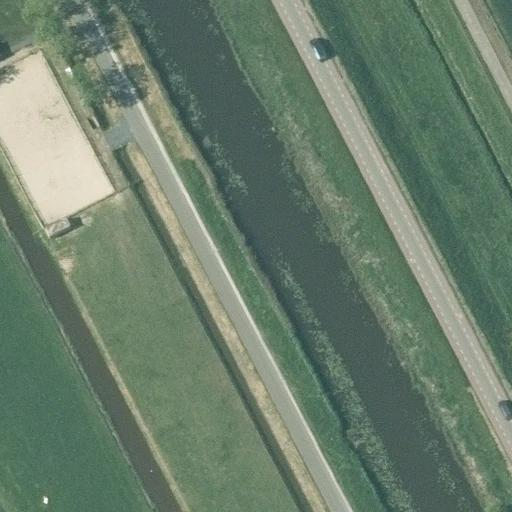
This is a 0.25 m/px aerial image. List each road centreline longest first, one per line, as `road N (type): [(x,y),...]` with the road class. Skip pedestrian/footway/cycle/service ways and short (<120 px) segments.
road 1 (unclassified): [(340,511),(71,0)]
road 2 (tertiary): [(511,436),(285,0)]
road 3 (unclassified): [(511,112),(454,0)]
